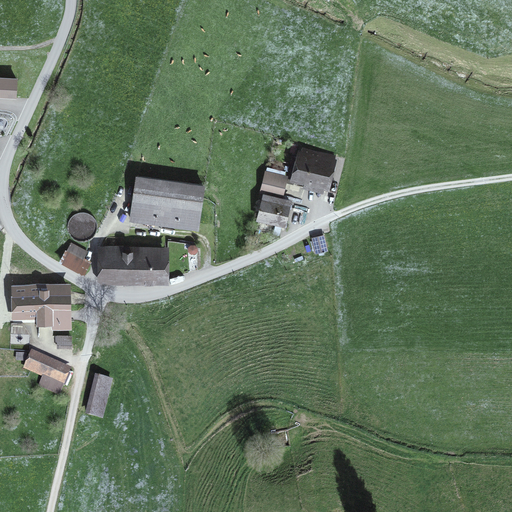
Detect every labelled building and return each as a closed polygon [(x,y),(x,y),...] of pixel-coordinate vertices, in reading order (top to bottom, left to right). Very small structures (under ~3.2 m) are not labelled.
[(0,93),(16,94),(16,90),(21,90),(21,84),(16,84),(16,79),(0,78),(0,93)] [(295,177),(327,185),(334,156),(303,148),(299,160),(294,159),(288,182),(293,184),(295,177)] [(265,173),(261,189),(275,192),(282,186),(284,178),(265,173)] [(203,185),(137,176),(131,213),(165,218),(164,224),(197,228),(203,185)] [(256,228),(280,235),(289,200),(280,198),(279,201),(264,197),(256,228)] [(93,216),(77,216),(77,229),(93,229),(93,216)] [(313,238),(316,252),(326,250),(323,235),(313,238)] [(84,274),(90,263),(82,259),(86,251),(72,243),(62,261),(84,274)] [(101,278),(164,279),(164,252),(102,252),(101,278)] [(17,312),(39,312),(40,323),(50,323),(52,329),(70,329),(70,291),(62,289),(17,290),(17,312)] [(40,385),(58,393),(68,370),(31,354),(25,368),(44,376),(40,385)] [(99,378),(89,414),(102,417),(111,381),(99,378)]
